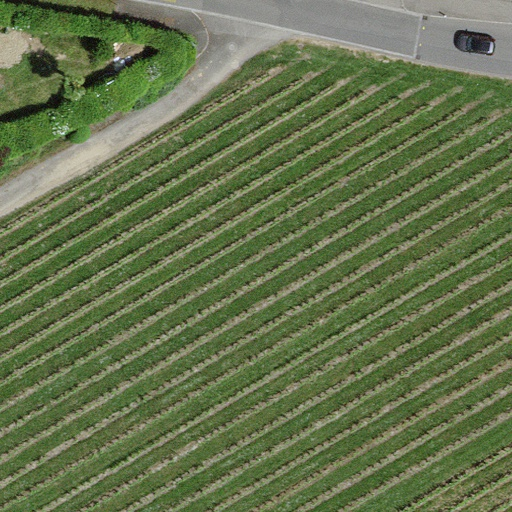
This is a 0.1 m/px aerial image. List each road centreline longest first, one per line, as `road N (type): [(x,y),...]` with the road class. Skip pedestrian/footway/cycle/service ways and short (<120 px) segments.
road 1 (track): [(261,0),(206,79),(0,201)]
road 2 (unclassified): [(511,42),(363,18)]
